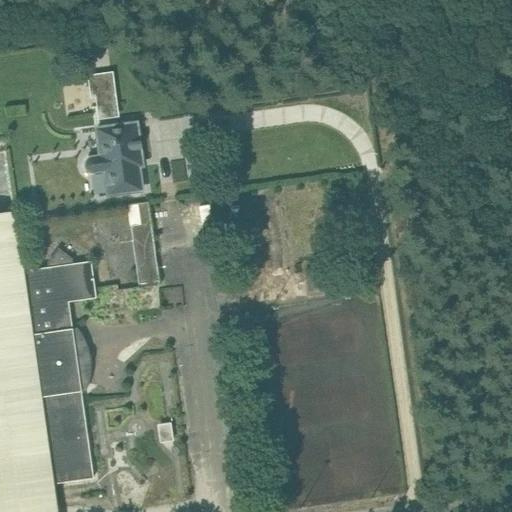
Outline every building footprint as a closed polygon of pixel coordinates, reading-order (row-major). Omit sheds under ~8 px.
[(118,117),(113,77),(93,80),(98,119),(118,117)] [(90,174),(101,173),(101,178),(102,178),(105,198),(143,192),(140,169),(142,168),(136,123),(94,128),(98,154),(89,156),(85,158),(83,163),(84,167),(86,172),(90,174)] [(147,204),(127,207),(139,285),(158,282),(147,204)] [(90,261),(72,264),(72,259),(57,247),(47,262),(47,267),(22,271),(14,211),(0,213),(0,511),(56,511),(52,483),(92,478),(91,467),(80,391),(84,390),(88,378),(89,365),(86,365),(84,352),(87,351),(83,339),(76,329),(72,329),(68,302),(95,298),(90,261)] [(171,426),(157,428),(159,441),(173,439),(171,426)]
